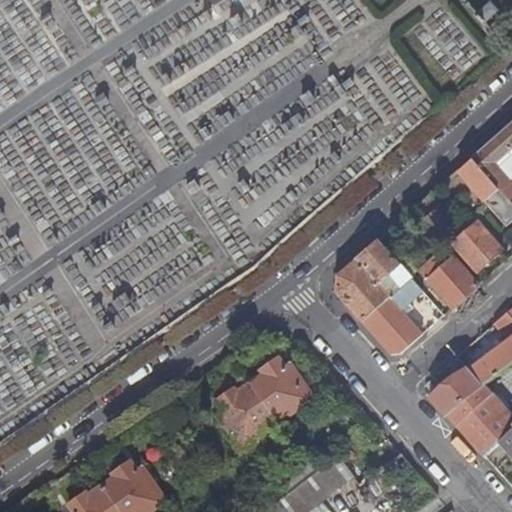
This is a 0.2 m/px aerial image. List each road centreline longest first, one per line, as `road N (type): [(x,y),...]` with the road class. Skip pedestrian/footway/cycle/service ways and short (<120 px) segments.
road 1 (tertiary): [(0,473),(285,284)]
road 2 (residential): [(285,284),(492,511)]
road 3 (tertiary): [(285,284),(511,89)]
road 4 (unknown): [(387,392),(511,283)]
